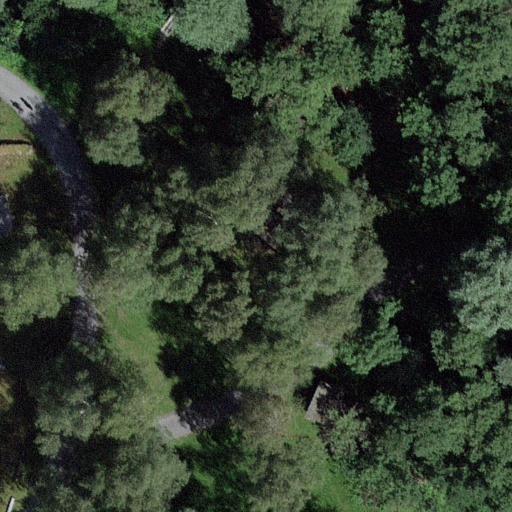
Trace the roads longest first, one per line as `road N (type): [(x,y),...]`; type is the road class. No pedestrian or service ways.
road 1 (track): [(66,455),(240,406),(306,371),(383,291),(461,244),(511,244)]
road 2 (track): [(66,455),(84,388),(97,232),(80,162),(44,114),(0,77)]
